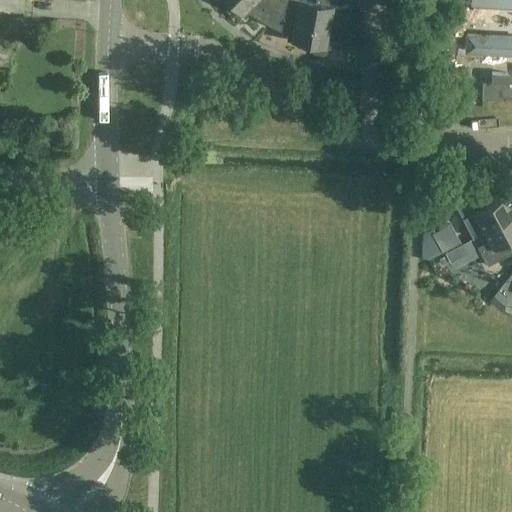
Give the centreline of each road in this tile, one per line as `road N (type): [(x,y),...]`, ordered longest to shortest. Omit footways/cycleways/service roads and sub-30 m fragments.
road 1 (residential): [(367,139),(334,130),(205,48),(106,43)]
road 2 (tertiary): [(114,459),(119,315),(107,184)]
road 3 (residential): [(511,145),(367,139)]
road 4 (track): [(0,286),(20,285),(86,183)]
road 5 (tertiary): [(107,184),(106,43)]
road 6 (residential): [(367,139),(373,0)]
